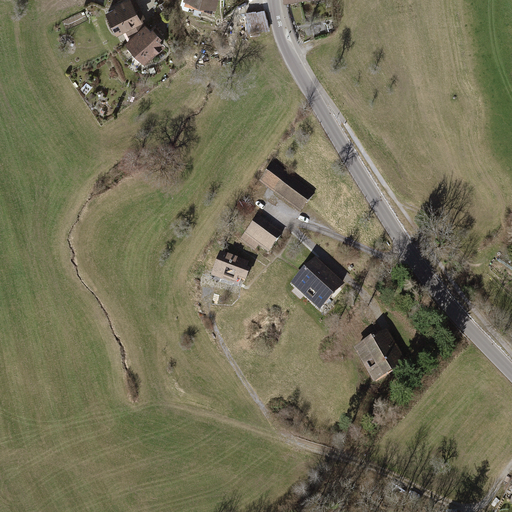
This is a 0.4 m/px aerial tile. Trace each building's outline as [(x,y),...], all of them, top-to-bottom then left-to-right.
[(199,0),(184,0),(184,4),(197,8),(199,0)] [(215,0),(199,0),(197,8),(212,13),(215,0)] [(116,10),(106,15),(117,39),(126,35),(145,26),(144,24),(147,22),(135,1),(132,3),(131,1),(116,10)] [(266,8),(247,12),(251,31),(269,27),(266,8)] [(146,69),(171,46),(156,30),(151,34),(146,28),(125,47),(146,69)] [(310,195),(273,166),(261,182),(298,211),(310,195)] [(281,236),(258,217),(241,239),(265,257),(281,236)] [(220,259),(213,282),(243,291),(250,268),(220,259)] [(320,262),(293,290),(320,315),(346,288),(320,262)] [(388,336),(358,356),(380,388),(410,368),(388,336)]
